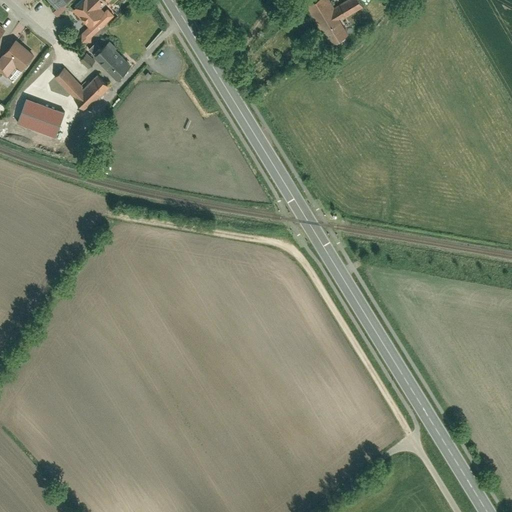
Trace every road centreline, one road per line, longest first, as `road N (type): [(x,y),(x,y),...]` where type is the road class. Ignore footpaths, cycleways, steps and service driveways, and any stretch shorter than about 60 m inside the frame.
road 1 (primary): [(171,0),(487,511)]
road 2 (track): [(410,445),(295,249),(109,214)]
road 3 (residential): [(457,511),(414,445),(397,448),(313,511)]
